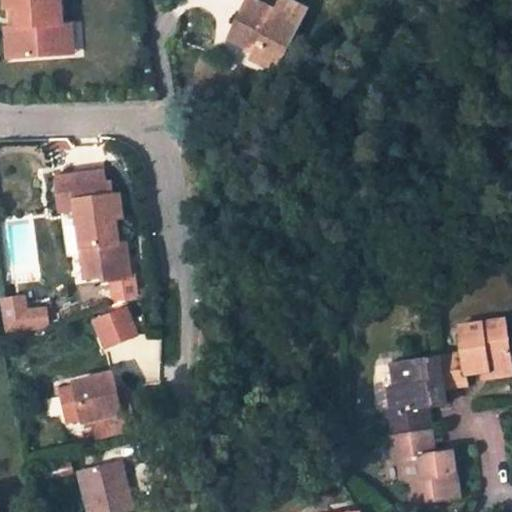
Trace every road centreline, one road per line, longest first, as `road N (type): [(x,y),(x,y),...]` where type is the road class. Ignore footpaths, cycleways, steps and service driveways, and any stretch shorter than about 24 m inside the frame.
road 1 (residential): [(152,126),(169,157),(184,511)]
road 2 (residential): [(152,126),(0,120)]
